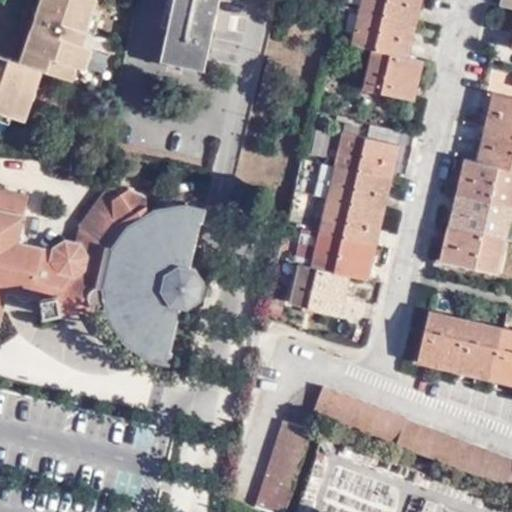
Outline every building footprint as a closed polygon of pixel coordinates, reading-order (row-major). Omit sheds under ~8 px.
[(9,57),(4,55),(0,72),(0,78),(28,81),(42,83),(46,68),(63,73),(77,0),(42,0),(38,13),(40,14),(38,21),(36,26),(35,25),(23,59),(16,57),(10,55),(9,57)] [(77,0),(63,73),(75,77),(80,62),(87,43),(91,30),(88,29),(95,7),(97,0),(77,0)] [(168,0),(156,53),(205,65),(214,23),(222,24),(224,15),(226,5),(220,4),(220,0),(168,0)] [(408,54),(420,0),(361,0),(352,41),(372,46),(362,84),(413,98),(424,59),(408,54)] [(511,0),(499,0),(499,2),(511,5),(511,33),(509,45),(511,45),(511,0)] [(103,10),(95,7),(88,29),(91,30),(96,30),(103,10)] [(87,43),(80,62),(89,66),(96,46),(87,43)] [(0,107),(10,110),(17,113),(28,81),(0,78),(0,107)] [(42,83),(28,81),(17,113),(30,117),(42,83)] [(511,94),(494,90),(475,158),(464,155),(438,257),(494,273),(511,204),(511,94)] [(10,110),(0,107),(0,118),(7,120),(10,110)] [(345,129),(336,164),(328,196),(311,263),(298,259),(289,299),(341,313),(351,273),(369,278),(402,144),(345,129)] [(328,196),(336,164),(325,162),(318,193),(328,196)] [(0,320),(8,286),(43,296),(47,310),(62,308),(63,306),(91,300),(92,303),(107,300),(108,308),(107,310),(110,312),(125,335),(125,338),(150,354),(149,357),(155,357),(169,360),(172,350),(170,349),(182,302),(189,304),(202,295),(206,279),(198,265),(191,264),(205,218),(207,218),(210,207),(191,202),(189,200),(185,202),(160,206),(157,205),(154,209),(149,210),(148,193),(132,185),(126,188),(124,186),(122,188),(112,182),(81,224),(90,230),(83,240),(78,240),(76,238),(68,237),(56,244),(54,248),(20,239),(26,211),(2,206),(6,188),(0,186),(0,320)] [(511,329),(427,307),(415,357),(511,383),(511,329)] [(511,485),(511,457),(412,419),(321,381),(314,407),(511,485)] [(278,511),(287,511),(310,429),(282,418),(253,503),(278,511)] [(426,511),(429,502),(408,496),(404,511),(426,511)]
